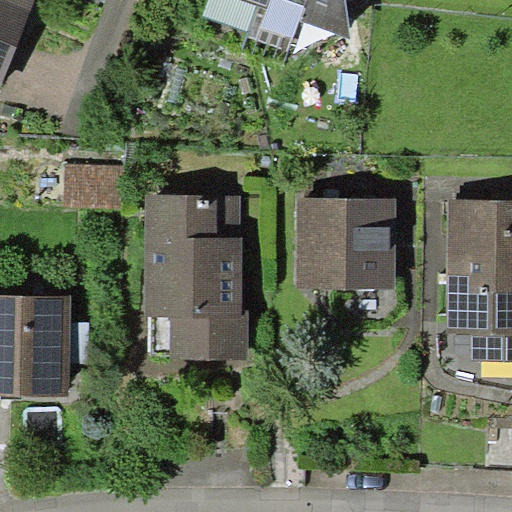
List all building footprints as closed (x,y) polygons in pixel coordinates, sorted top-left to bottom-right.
[(0,0),(0,87),(34,0),(0,0)] [(270,0),(268,7),(258,4),(248,36),(289,51),(301,20),(352,39),(346,0),(270,0)] [(122,167),(65,164),(63,205),(120,207),(122,167)] [(242,194),(145,195),(146,315),(149,315),(170,315),(171,354),(171,360),(250,359),(249,308),(243,308),(242,194)] [(511,197),(447,198),(448,332),(470,332),(470,361),(511,360),(511,197)] [(395,290),(396,199),(297,198),(296,288),(395,290)] [(69,322),(70,297),(0,295),(0,396),(68,398),(69,362),(69,322)] [(149,354),(171,354),(170,315),(149,315),(149,354)] [(90,322),(69,322),(69,362),(90,362),(90,322)]
